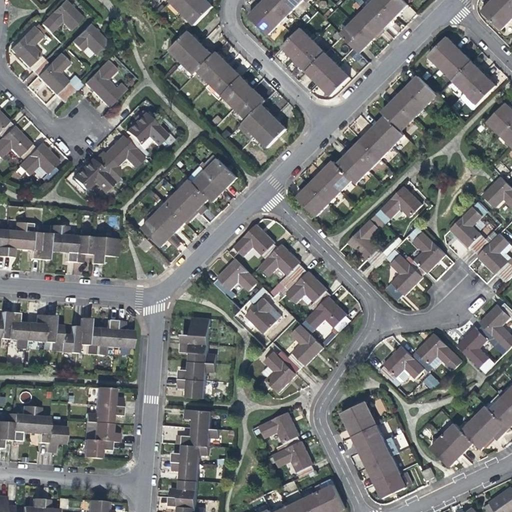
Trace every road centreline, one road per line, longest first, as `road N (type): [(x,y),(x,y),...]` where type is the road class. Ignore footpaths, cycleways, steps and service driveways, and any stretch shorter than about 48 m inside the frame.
road 1 (residential): [(361,511),(318,417),(373,319)]
road 2 (residential): [(155,293),(143,487)]
road 3 (residential): [(373,319),(367,294),(263,191)]
road 4 (residential): [(450,4),(328,125)]
road 5 (residential): [(231,0),(240,39),(328,125)]
road 6 (residential): [(155,293),(0,284)]
road 7 (residential): [(263,191),(155,293)]
road 8 (residential): [(143,487),(0,475)]
